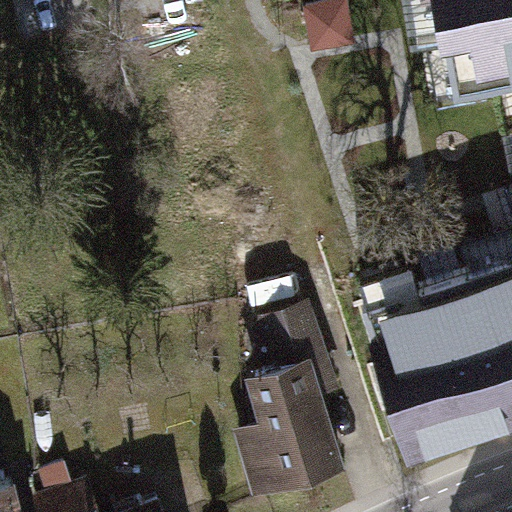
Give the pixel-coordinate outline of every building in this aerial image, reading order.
[(511,0),(433,0),(452,92),(511,80),(511,0)] [(416,251),(363,269),(381,322),(371,326),(412,448),(511,414),(511,210),(460,228),(472,262),(424,277),(416,251)] [(257,485),(342,456),(320,391),(342,383),(308,282),(254,299),(273,355),(244,365),(258,408),(234,416),(257,485)] [(20,511),(13,483),(0,485),(0,511),(20,511)] [(162,511),(154,487),(95,511),(162,511)]
